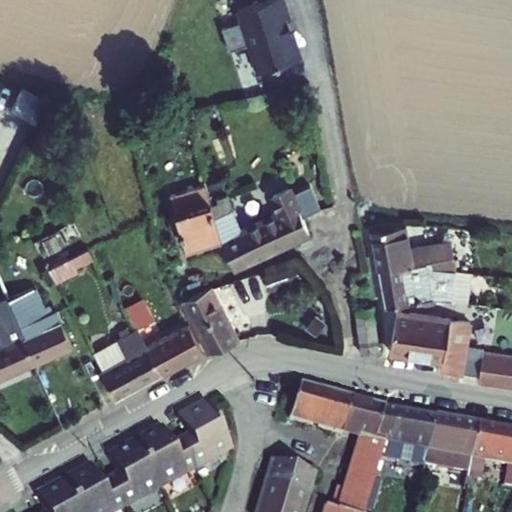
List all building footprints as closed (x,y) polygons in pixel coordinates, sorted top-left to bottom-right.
[(296,17),(292,0),(244,0),(243,0),(246,15),(243,20),(246,32),(250,35),(256,64),(300,55),(295,31),(292,29),(290,18),(296,17)] [(210,184),(220,214),(240,207),(228,171),(208,178),(210,184)] [(175,196),(191,246),(227,234),(223,221),(220,214),(210,184),(175,196)] [(227,234),(240,261),(313,230),(302,207),(247,231),(242,215),(223,221),(227,234)] [(413,224),(380,229),(395,304),(455,296),(460,249),(416,244),(413,224)] [(266,273),(274,294),(304,282),(296,261),(266,273)] [(185,299),(213,351),(243,337),(220,284),(185,299)] [(26,341),(36,367),(77,350),(61,312),(55,315),(52,308),(47,310),(39,290),(13,301),(29,340),(26,341)] [(137,306),(148,326),(160,320),(146,296),(138,300),(140,304),(137,306)] [(380,298),(363,301),(369,346),(386,343),(380,298)] [(0,381),(36,367),(26,341),(29,340),(13,301),(0,305),(0,310),(9,332),(1,335),(0,332),(0,381)] [(450,317),(404,310),(398,346),(451,355),(450,364),(473,367),(482,318),(450,314),(450,317)] [(106,371),(120,397),(164,374),(151,348),(135,319),(114,330),(120,343),(100,353),(109,369),(106,371)] [(151,348),(164,374),(207,352),(194,326),(151,348)] [(511,350),(495,348),(491,376),(511,378),(511,350)] [(383,414),(297,394),(288,431),(358,445),(341,511),(366,511),(378,464),(382,445),(377,444),(383,414)] [(192,447),(184,451),(198,477),(233,458),(210,413),(182,428),(192,447)] [(436,424),(383,414),(377,444),(382,445),(378,464),(408,470),(411,451),(430,455),(436,424)] [(481,433),(436,424),(430,455),(430,459),(428,468),(473,476),(476,464),(481,433)] [(511,437),(481,433),(476,464),(511,470),(511,437)] [(164,437),(136,452),(160,497),(198,477),(184,451),(174,456),(164,437)] [(120,483),(110,489),(122,511),(131,511),(160,497),(136,452),(110,465),(120,483)] [(430,459),(419,457),(415,477),(426,479),(428,468),(430,459)] [(92,476),(67,488),(78,511),(122,511),(110,489),(100,493),(92,476)] [(311,511),(317,484),(274,476),(267,511),(311,511)] [(42,511),(78,511),(67,488),(38,503),(42,511)]
